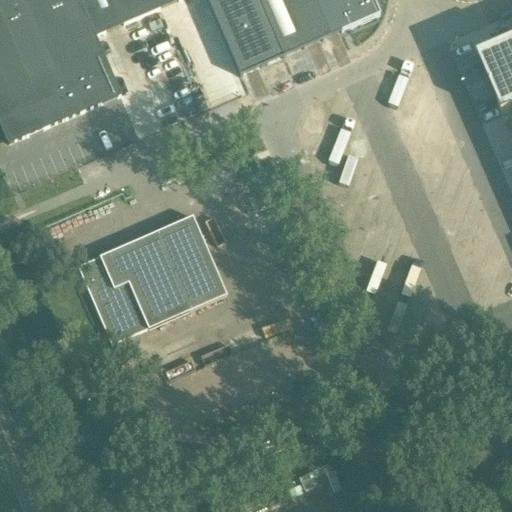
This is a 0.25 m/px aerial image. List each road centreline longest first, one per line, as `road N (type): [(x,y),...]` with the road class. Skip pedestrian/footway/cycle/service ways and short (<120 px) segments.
road 1 (unknown): [(456,311),(454,334),(440,350),(405,363),(381,360),(266,108)]
road 2 (unclassified): [(85,191),(419,38)]
road 3 (unknown): [(456,311),(351,69)]
road 4 (unknown): [(419,38),(511,229)]
